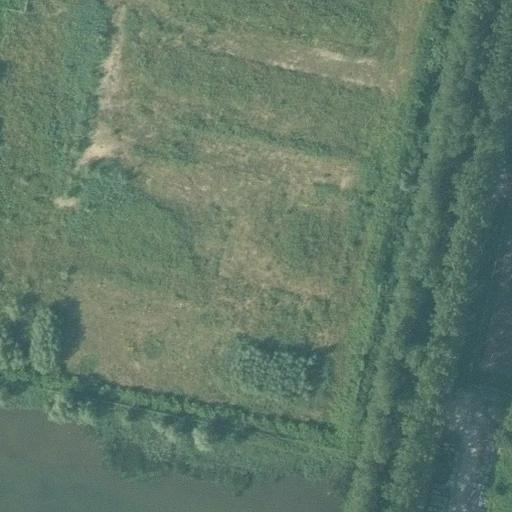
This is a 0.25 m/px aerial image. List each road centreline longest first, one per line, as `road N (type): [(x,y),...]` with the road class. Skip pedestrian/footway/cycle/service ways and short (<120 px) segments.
road 1 (unknown): [(115,35),(101,118),(334,175),(337,205),(316,285)]
road 2 (unclassified): [(413,511),(511,97)]
road 3 (unknown): [(127,0),(115,35),(391,78),(418,0)]
